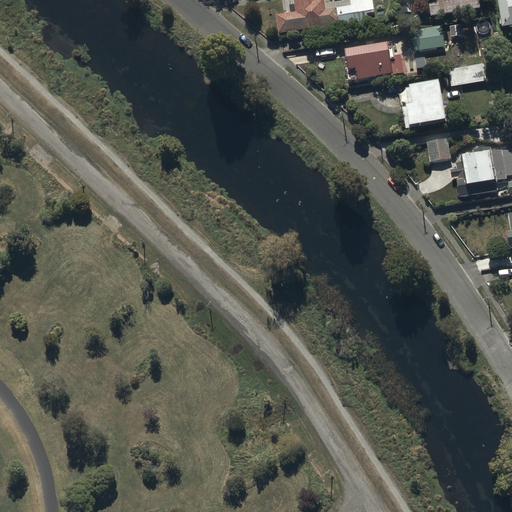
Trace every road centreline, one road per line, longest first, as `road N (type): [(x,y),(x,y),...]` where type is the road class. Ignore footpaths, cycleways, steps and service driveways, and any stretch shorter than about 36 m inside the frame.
road 1 (track): [(0,87),(265,343),(376,511)]
road 2 (residential): [(184,0),(366,168),(452,277),(511,373)]
